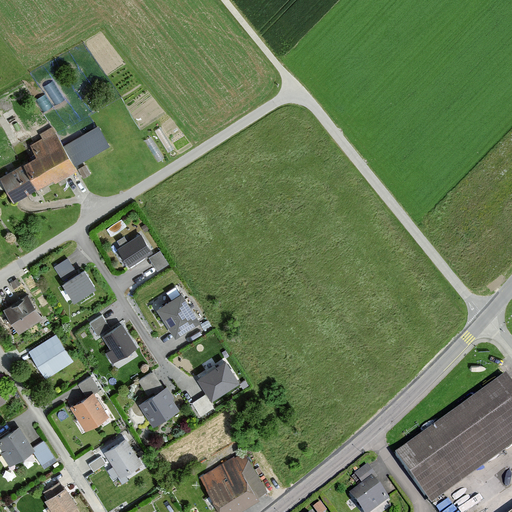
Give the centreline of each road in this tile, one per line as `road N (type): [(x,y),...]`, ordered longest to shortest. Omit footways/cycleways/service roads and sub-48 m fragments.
road 1 (track): [(511,348),(223,0)]
road 2 (residential): [(296,90),(0,277)]
road 3 (tertiary): [(274,511),(416,390),(511,287)]
